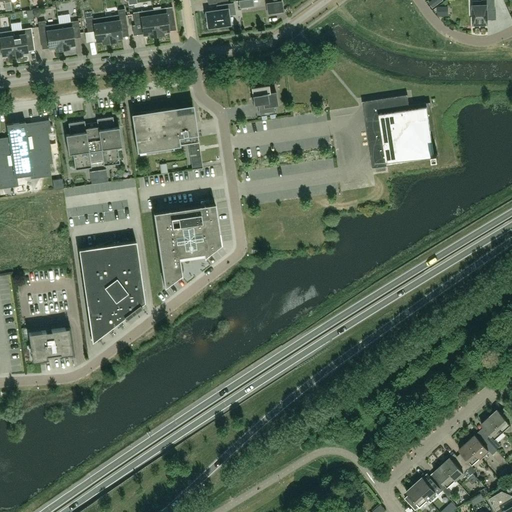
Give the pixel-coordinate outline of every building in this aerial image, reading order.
[(255,0),(257,8),(267,7),(266,0),(255,0)] [(473,7),(471,7),(471,14),(473,14),(473,24),(487,24),(487,20),(487,11),(495,10),(494,0),(481,0),(482,1),(473,1),(473,5),(473,7)] [(504,0),(496,0),(498,9),(506,8),(504,0)] [(282,2),(282,1),(271,3),(273,13),(283,12),(282,2)] [(235,14),(233,3),(217,6),(218,10),(206,12),(208,28),(230,24),(228,15),(235,14)] [(174,19),(172,7),(153,9),(156,35),(164,34),(164,33),(169,32),(167,20),(174,19)] [(125,9),(117,10),(118,15),(106,16),(109,42),(117,41),(117,40),(122,39),(120,27),(127,26),(125,9)] [(133,12),(135,25),(142,24),(143,36),(149,36),(156,35),(153,9),(133,12)] [(497,11),(497,25),(508,24),(507,11),(497,11)] [(109,42),(106,16),(93,18),(93,16),(85,17),(88,32),(94,31),(96,43),(102,42),(102,43),(109,42)] [(62,49),(58,23),(46,25),(45,20),(38,22),(40,39),(47,38),(49,50),(55,49),(55,50),(62,49)] [(70,47),(75,46),(73,34),(80,33),(78,20),(58,23),(62,49),(70,48),(70,47)] [(12,30),(13,35),(12,35),(15,56),(23,55),(22,54),(28,53),(27,45),(30,44),(30,40),(33,40),(31,27),(12,30)] [(8,56),(8,57),(15,56),(12,35),(13,35),(12,30),(0,31),(0,44),(0,45),(2,57),(8,56)] [(259,103),(261,115),(275,112),(274,105),(278,105),(276,91),(269,92),(268,84),(251,87),(253,104),(259,103)] [(431,108),(430,102),(409,105),(408,94),(362,101),(365,117),(367,116),(368,127),(367,128),(373,167),(377,167),(377,165),(385,163),(385,165),(424,160),(423,158),(432,156),(433,158),(439,157),(438,151),(436,152),(435,143),(436,142),(433,117),(431,117),(429,108),(431,108)] [(174,107),(146,111),(146,114),(133,116),(135,129),(138,129),(140,138),(135,139),(137,152),(190,143),(194,166),(202,164),(197,130),(195,131),(192,111),(175,114),(174,107)] [(65,134),(68,154),(73,153),(75,170),(91,167),(89,151),(101,149),(103,166),(120,163),(117,146),(122,146),(119,126),(114,127),(113,116),(96,119),(97,126),(86,128),(84,120),(68,123),(70,134),(65,134)] [(6,124),(10,148),(0,149),(0,184),(4,184),(5,186),(16,184),(15,177),(32,174),(33,176),(44,175),(43,173),(48,172),(46,157),(50,156),(48,145),(46,145),(45,142),(47,141),(44,122),(26,125),(25,121),(6,124)] [(263,148),(247,150),(248,158),(264,156),(263,148)] [(90,172),(92,184),(108,182),(106,169),(90,172)] [(255,180),(270,179),(269,171),(254,172),(255,180)] [(54,190),(64,188),(62,178),(52,180),(54,190)] [(205,256),(221,243),(215,203),(153,212),(164,286),(181,274),(181,275),(182,274),(179,256),(203,252),(204,257),(205,257),(205,256)] [(111,212),(112,219),(126,217),(125,210),(111,212)] [(140,305),(145,301),(136,241),(78,249),(92,341),(125,317),(126,318),(142,306),(140,305)] [(52,356),(56,355),(56,354),(60,353),(60,354),(72,352),(68,327),(28,333),(32,361),(47,358),(47,355),(51,354),(52,356)] [(441,404),(450,412),(460,401),(451,393),(441,404)] [(511,424),(511,422),(511,417),(510,415),(505,419),(496,410),(488,417),(502,432),(504,430),(505,432),(508,432),(510,431),(511,430),(511,428),(511,426),(511,424)] [(489,443),(495,439),(502,432),(488,417),(481,424),(489,434),(485,438),(488,441),(489,443)] [(466,442),(480,457),(492,446),(489,443),(488,441),(483,445),(474,435),(466,442)] [(480,457),(466,442),(458,449),(467,459),(463,463),(467,468),(480,457)] [(467,468),(463,463),(458,467),(449,458),(442,465),(455,480),(463,472),(468,477),(472,473),(467,468)] [(443,481),(438,486),(442,491),(443,490),(449,497),(453,493),(447,486),(455,480),(442,465),(434,472),(443,481)] [(442,491),(438,486),(435,482),(429,476),(427,473),(422,477),(421,476),(413,483),(427,499),(430,502),(436,496),(442,491)] [(427,499),(413,483),(405,491),(414,501),(410,505),(415,510),(427,499)] [(511,511),(511,495),(502,491),(489,499),(496,511),(511,511)] [(336,511),(340,511),(346,508),(341,502),(333,508),(336,511)]
